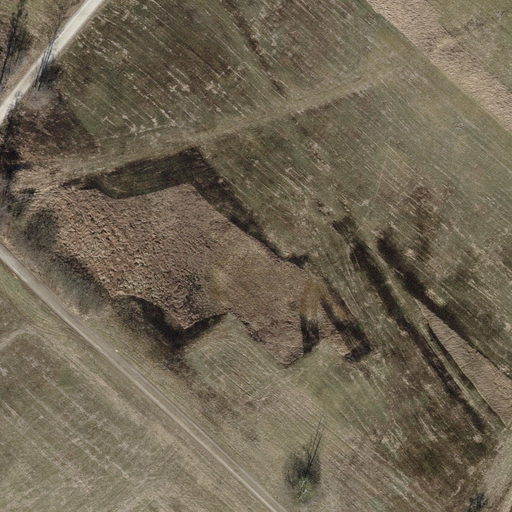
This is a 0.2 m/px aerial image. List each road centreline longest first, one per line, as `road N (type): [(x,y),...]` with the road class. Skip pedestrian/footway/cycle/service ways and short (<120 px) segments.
road 1 (track): [(280,511),(0,250)]
road 2 (track): [(96,0),(0,117)]
